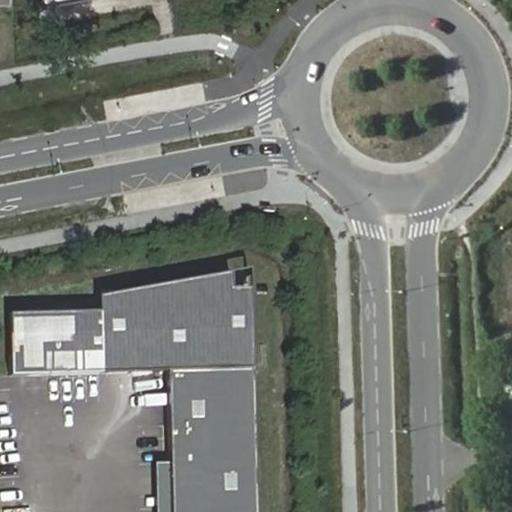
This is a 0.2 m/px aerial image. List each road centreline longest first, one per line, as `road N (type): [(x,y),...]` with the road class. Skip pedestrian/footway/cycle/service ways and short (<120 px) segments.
road 1 (secondary): [(445,511),(441,273),(455,205),(483,153)]
road 2 (secondary): [(0,201),(252,149),(333,170)]
road 3 (secondary): [(356,188),(388,246),(395,277),(404,511)]
road 4 (secondary): [(313,73),(276,94),(212,112),(0,154)]
road 5 (secondary): [(356,188),(412,199),(464,176),(483,153)]
road 6 (secondary): [(483,153),(496,100),(490,73),(457,29)]
